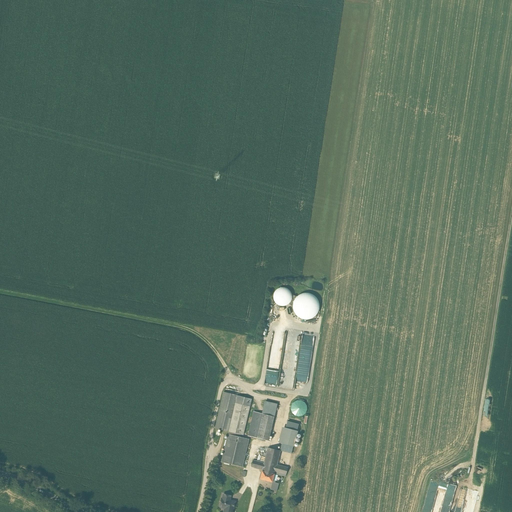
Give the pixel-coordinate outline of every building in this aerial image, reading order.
[(289,302),(290,302),(290,301),(291,300),(291,299),(292,298),(292,297),(292,296),(292,295),(292,294),(292,293),(292,292),(291,291),(291,290),(290,289),(289,288),(288,288),(288,287),(287,287),(286,286),(285,286),(284,286),(283,286),(282,286),(281,286),(280,286),(279,287),(278,287),(277,288),(276,289),(275,290),(274,291),(274,292),(274,294),(274,295),(274,296),(274,297),(274,298),(274,299),(275,300),(276,301),(276,302),(277,302),(278,303),(279,304),(280,304),(281,304),(282,304),(283,304),(284,304),(285,304),(286,304),(287,304),(288,303),(289,302)] [(315,315),(316,314),(317,313),(318,312),(319,311),(319,310),(319,309),(320,307),(320,305),(320,303),(320,302),(319,301),(319,299),(318,298),(317,296),(316,295),(315,294),(314,294),(313,293),(312,293),(311,292),(310,292),(308,292),(307,292),(305,292),(304,292),(303,292),(301,293),(300,294),(299,295),(298,296),(297,296),(296,297),(296,298),(296,299),(295,301),(294,302),(294,304),(294,305),(294,306),(295,307),(295,309),(295,310),(297,312),(298,313),(298,314),(299,315),(300,315),(301,316),(302,316),(303,317),(305,317),(306,317),(307,317),(309,317),(310,317),(311,317),(312,316),(314,315),(315,315)] [(298,296),(292,294),(292,295),(292,296),(292,297),(292,298),(291,299),(291,300),(290,301),(290,302),(289,302),(288,303),(294,305),(294,304),(294,302),(295,301),(296,299),(296,298),(296,297),(297,296),(298,296)] [(309,377),(313,335),(302,333),(299,371),(300,371),(302,371),(301,376),(309,377)] [(265,384),(273,385),(273,382),(276,383),(277,381),(274,380),(268,379),(269,375),(267,375),(265,384)] [(237,395),(224,392),(215,428),(229,431),(236,403),(237,395)] [(251,399),(237,395),(236,403),(249,406),(251,399)] [(278,405),(266,402),(263,414),(275,417),(278,405)] [(307,412),(308,409),(307,407),(305,404),(303,403),(300,402),(297,403),(295,404),(293,407),(292,410),(293,412),(295,415),(297,417),(300,417),(303,416),(305,415),(307,412)] [(249,406),(236,403),(229,431),(239,434),(243,434),(249,406)] [(254,412),(248,435),(257,438),(263,414),(254,412)] [(275,417),(263,414),(257,438),(269,441),(275,417)] [(300,425),(288,422),(286,429),(298,432),(300,425)] [(298,432),(286,429),(282,444),(294,447),(298,432)] [(238,436),(228,434),(222,462),(242,466),(248,439),(238,436)] [(294,447),(282,444),(280,452),(282,452),(292,455),(294,447)] [(280,452),(268,449),(265,463),(263,469),(276,472),(277,472),(276,474),(286,477),(289,469),(279,466),(277,465),(280,452)] [(276,472),(263,469),(265,463),(257,461),(255,468),(263,470),(260,479),(273,482),(276,472)] [(480,480),(476,499),(482,500),(485,483),(483,483),(483,480),(480,480)] [(280,484),(273,482),(271,490),(278,492),(280,484)] [(222,499),(221,498),(220,506),(225,508),(223,511),(232,511),(235,502),(229,500),(222,499)]
